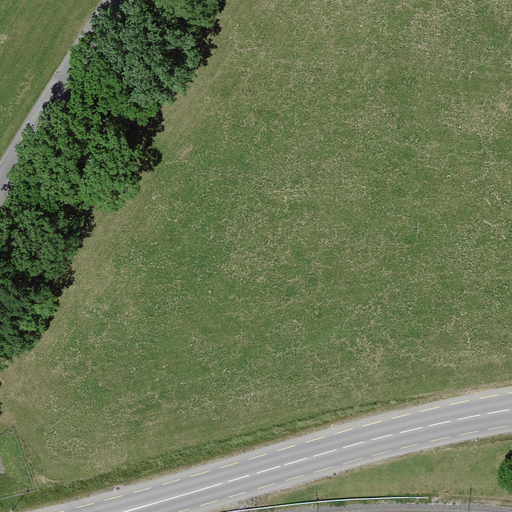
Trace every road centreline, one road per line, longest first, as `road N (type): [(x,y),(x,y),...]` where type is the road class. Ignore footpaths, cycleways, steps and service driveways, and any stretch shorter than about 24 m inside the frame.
road 1 (secondary): [(511,409),(388,435),(129,511)]
road 2 (tertiary): [(157,0),(0,211)]
